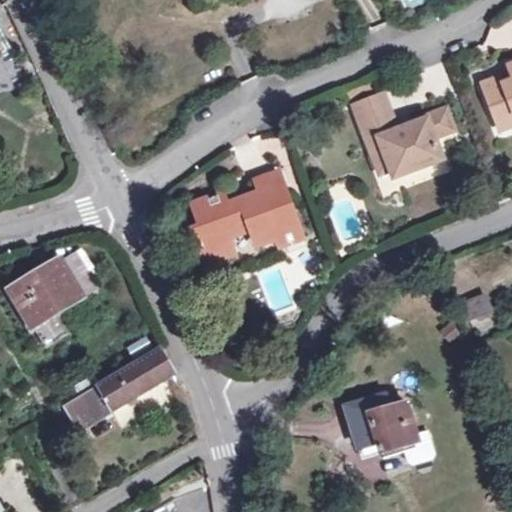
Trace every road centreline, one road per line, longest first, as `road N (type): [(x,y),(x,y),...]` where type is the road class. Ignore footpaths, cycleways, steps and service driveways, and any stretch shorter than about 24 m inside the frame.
road 1 (residential): [(116,200),(207,134),(437,35),(487,0)]
road 2 (tertiary): [(511,214),(409,254),(352,302),(294,383),(223,427)]
road 3 (unclassified): [(116,200),(223,427)]
road 4 (unclassified): [(27,0),(116,200)]
road 5 (unknown): [(95,511),(223,427)]
road 6 (residential): [(0,233),(116,200)]
